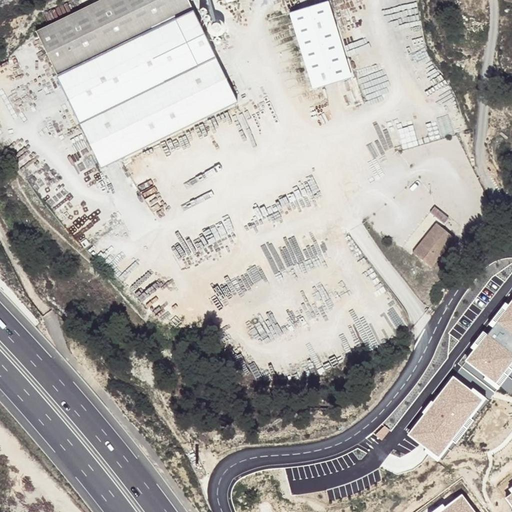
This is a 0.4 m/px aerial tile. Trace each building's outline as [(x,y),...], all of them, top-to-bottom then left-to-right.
[(106,0),(41,29),(59,69),(61,74),(112,52),(201,11),(196,0),(106,0)] [(329,0),(324,0),(291,10),(315,86),(353,74),(329,0)] [(61,74),(59,75),(80,123),(222,58),(201,11),(112,52),(61,74)] [(222,58),(81,124),(101,169),(243,103),(222,58)] [(437,206),(432,212),(444,221),(449,215),(437,206)] [(422,245),(440,259),(445,252),(457,236),(439,223),(435,228),(422,245)] [(419,242),(422,245),(435,228),(431,226),(419,242)] [(440,259),(422,245),(415,254),(433,268),(440,259)] [(442,287),(438,292),(442,296),(447,290),(442,287)] [(511,303),(497,324),(472,361),(505,384),(511,374),(511,303)] [(457,374),(415,436),(450,459),(492,397),(457,374)] [(460,499),(442,511),(482,511),(468,493),(460,498),(460,499)]
